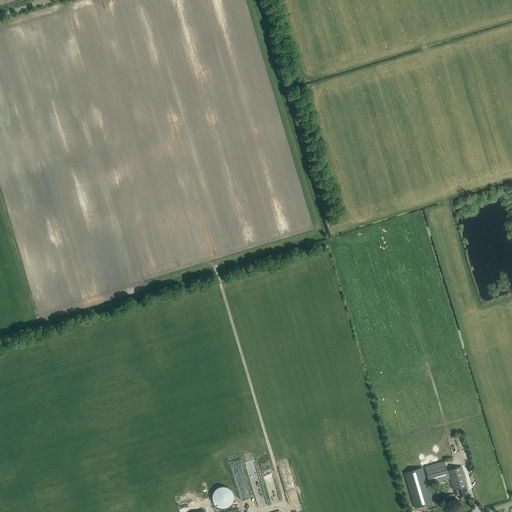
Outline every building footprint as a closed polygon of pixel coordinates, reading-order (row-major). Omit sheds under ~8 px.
[(449,478),(444,460),(424,466),(429,484),(449,478)] [(291,484),(294,483),(289,465),(281,467),(286,485),(286,487),(291,486),(291,484)] [(461,466),(447,470),(453,490),(455,489),(456,493),(457,493),(459,498),(468,496),(466,491),(468,490),(466,486),(467,485),(461,466)] [(430,493),(423,467),(405,472),(415,507),(427,504),(427,502),(431,501),(429,494),(430,493)] [(223,508),(226,507),(229,506),(231,505),(232,502),(234,500),(234,497),(234,494),(232,492),(231,489),(229,488),(226,486),(223,486),(220,486),(218,488),(215,489),(214,492),(213,494),(212,497),(213,500),(214,502),(215,505),(218,506),(220,507),(223,508)]
